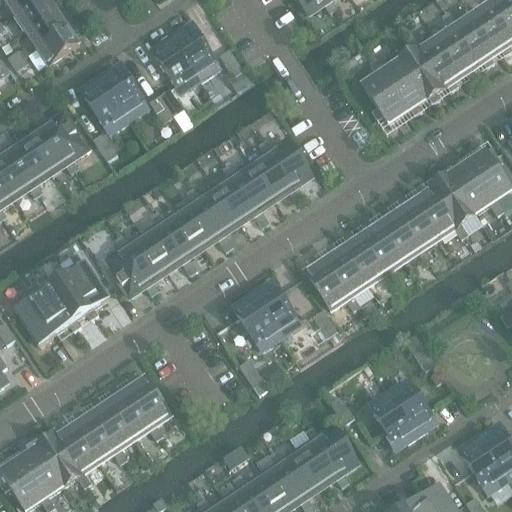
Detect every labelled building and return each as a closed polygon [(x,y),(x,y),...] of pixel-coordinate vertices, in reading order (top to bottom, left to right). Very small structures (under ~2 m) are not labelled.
[(6,0),(4,1),(16,18),(43,0),(6,0)] [(27,36),(56,16),(45,0),(43,0),(16,18),(27,36)] [(334,16),(323,0),(296,0),(308,18),(323,8),(330,18),(334,16)] [(335,0),(323,0),(334,16),(338,13),(331,3),(335,0)] [(511,48),(511,42),(484,0),(480,0),(486,8),(471,17),(497,58),(503,55),(506,60),(511,56),(511,54),(509,50),(511,48)] [(511,0),(497,0),(492,3),(490,0),(484,0),(511,42),(511,0)] [(56,16),(27,36),(39,53),(68,33),(56,16)] [(497,58),(471,17),(456,27),(449,16),(446,19),(479,70),(485,66),(488,72),(495,68),(491,62),(497,58)] [(479,70),(446,19),(442,21),(449,32),(435,41),(462,82),(467,78),(470,84),(477,79),(473,74),(479,70)] [(68,33),(39,53),(50,70),(79,50),(68,33)] [(221,74),(194,33),(185,39),(180,34),(170,41),(174,46),(201,87),(221,74)] [(462,82),(435,41),(420,51),(413,40),(410,43),(444,94),(449,90),(452,96),(459,92),(455,86),(462,82)] [(444,94),(410,43),(406,45),(414,56),(399,65),(426,106),(431,103),(434,108),(441,103),(437,98),(444,94)] [(201,87),(174,46),(154,59),(178,94),(197,82),(201,87)] [(9,48),(2,52),(6,58),(13,54),(9,48)] [(244,76),(230,54),(220,61),(234,83),(244,76)] [(12,70),(24,62),(20,55),(8,63),(12,70)] [(29,69),(24,62),(12,70),(17,76),(29,69)] [(426,106),(399,65),(384,75),(377,64),(374,66),(408,118),(413,114),(416,120),(423,115),(419,110),(426,106)] [(408,118),(374,66),(371,69),(378,79),(362,90),(378,114),(373,118),(377,124),(383,121),(389,130),(408,118)] [(0,84),(11,77),(6,70),(0,74),(0,84)] [(146,108),(124,75),(123,73),(113,80),(109,74),(98,81),(102,87),(130,127),(126,121),(146,108)] [(130,127),(102,87),(93,93),(90,87),(79,94),(106,135),(114,130),(118,135),(130,127)] [(185,116),(170,94),(160,100),(175,122),(185,116)] [(175,122),(160,100),(150,107),(164,129),(175,122)] [(87,154),(79,142),(82,139),(74,127),(71,129),(62,116),(52,123),(53,126),(49,129),(42,118),(38,121),(75,177),(79,174),(72,164),(87,154)] [(75,177),(38,121),(34,123),(41,134),(27,143),(50,178),(64,169),(71,179),(75,177)] [(50,178),(27,143),(13,152),(4,138),(0,140),(0,141),(39,200),(43,198),(36,187),(50,178)] [(118,160),(104,138),(93,145),(108,167),(118,160)] [(39,200),(0,141),(0,149),(5,158),(0,161),(0,180),(14,202),(28,193),(35,203),(39,200)] [(311,181),(288,146),(274,155),(267,145),(263,148),(300,203),(304,201),(297,190),(311,181)] [(300,203),(263,148),(259,150),(266,160),(252,170),(275,205),(289,196),(296,206),(300,203)] [(511,195),(511,194),(497,171),(502,168),(498,161),(492,165),(486,155),(467,167),(501,219),(504,216),(498,205),(511,195)] [(501,219),(467,167),(462,171),(459,165),(452,170),(456,175),(449,180),(476,220),(491,210),(498,221),(501,219)] [(275,205),(252,170),(237,179),(231,169),(227,171),(266,231),(270,228),(261,214),(275,205)] [(266,231),(227,171),(223,174),(230,184),(216,194),(239,229),(253,219),(262,233),(266,231)] [(476,220),(449,180),(444,183),(441,177),(434,182),(438,187),(431,191),(465,242),(469,240),(462,229),(476,220)] [(14,202),(0,180),(0,219),(3,224),(7,222),(0,211),(14,202)] [(465,242),(431,191),(426,195),(423,189),(416,194),(420,199),(413,203),(440,244),(455,234),(462,245),(465,242)] [(239,229),(216,194),(201,203),(195,192),(191,195),(230,255),(234,252),(225,238),(239,229)] [(230,255),(191,195),(187,198),(194,208),(180,217),(203,252),(217,243),(226,257),(230,255)] [(440,244),(413,203),(408,206),(405,201),(398,206),(402,211),(395,215),(429,266),(433,264),(426,253),(440,244)] [(429,266),(395,215),(390,219),(387,213),(380,217),(384,223),(377,227),(404,268),(419,258),(426,269),(429,266)] [(203,252),(180,217),(165,227),(159,216),(155,219),(194,278),(198,276),(189,262),(203,252)] [(194,278),(155,219),(151,221),(158,232),(144,241),(167,276),(181,267),(190,281),(194,278)] [(404,268),(377,227),(372,230),(369,225),(362,229),(366,235),(359,239),(393,290),(397,288),(390,277),(404,268)] [(393,290),(359,239),(354,243),(351,237),(344,241),(348,247),(341,251),(368,291),(383,282),(390,293),(393,290)] [(167,276),(144,241),(129,250),(123,240),(118,243),(155,299),(159,296),(153,285),(167,276)] [(155,299),(118,243),(115,245),(122,256),(107,265),(115,278),(112,280),(120,293),(123,290),(132,303),(142,296),(140,293),(145,290),(152,301),(155,299)] [(368,291),(341,251),(336,254),(333,249),(326,253),(330,259),(323,263),(357,314),(361,312),(353,301),(368,291)] [(109,305),(77,258),(70,262),(77,272),(67,279),(95,323),(99,320),(95,314),(109,305)] [(357,314),(323,263),(318,266),(315,261),(308,265),(312,271),(305,275),(332,316),(347,306),(354,316),(357,314)] [(95,323),(67,279),(60,269),(53,274),(60,284),(50,290),(78,334),(82,332),(78,326),(88,319),(92,325),(95,323)] [(78,334),(50,290),(43,280),(36,285),(43,295),(33,302),(57,340),(70,331),(74,337),(78,334)] [(298,325),(275,290),(256,303),(279,338),(298,325)] [(57,340),(33,302),(26,292),(19,296),(26,306),(15,314),(39,351),(57,340)] [(283,344),(279,338),(256,303),(235,317),(263,357),(283,344)] [(338,337),(323,315),(313,322),(328,344),(330,343),(338,337)] [(10,336),(4,328),(0,331),(0,339),(2,342),(10,336)] [(15,345),(10,336),(2,342),(7,350),(15,345)] [(338,337),(330,343),(334,349),(342,343),(338,337)] [(436,370),(421,348),(411,355),(426,377),(436,370)] [(2,376),(8,372),(0,361),(0,394),(9,388),(2,376)] [(264,386),(250,364),(240,371),(254,393),(264,386)] [(172,421),(145,380),(138,385),(134,380),(128,384),(131,389),(126,393),(160,444),(164,441),(157,431),(172,421)] [(434,424),(411,389),(392,402),(415,436),(434,424)] [(160,444),(126,393),(120,397),(116,391),(110,396),(113,401),(108,405),(135,445),(150,435),(157,446),(160,444)] [(355,424),(341,402),(331,409),(345,430),(355,424)] [(415,436),(392,402),(372,415),(394,450),(405,443),(408,449),(419,442),(415,436)] [(135,445),(108,405),(102,409),(98,403),(92,408),(95,413),(91,416),(124,467),(128,465),(121,454),(135,445)] [(124,467),(91,416),(84,421),(80,415),(74,420),(77,425),(72,429),(99,469),(114,459),(121,470),(124,467)] [(99,469),(72,429),(66,433),(62,427),(56,432),(59,437),(55,440),(88,491),(92,489),(85,478),(99,469)] [(357,468),(334,433),(320,442),(313,432),(309,435),(346,490),(350,488),(343,477),(357,468)] [(511,485),(511,449),(501,434),(491,440),(487,434),(477,441),(481,447),(508,488),(511,485)] [(346,490),(309,435),(305,437),(312,448),(299,456),(321,492),(335,483),(342,493),(346,490)] [(88,491),(55,440),(48,445),(44,439),(38,444),(41,449),(37,452),(63,493),(78,483),(85,494),(88,491)] [(508,488),(481,447),(472,453),(468,447),(458,454),(489,501),(508,488)] [(63,493),(37,452),(30,457),(26,451),(20,456),(23,461),(19,464),(50,511),(55,511),(49,502),(63,493)] [(321,492),(299,456),(284,466),(277,456),(273,459),(307,511),(313,511),(307,501),(321,492)] [(307,511),(273,459),(269,461),(276,472),(262,481),(282,511),(290,511),(299,507),(302,511),(307,511)] [(50,511),(19,464),(0,476),(6,486),(1,490),(5,496),(10,493),(23,511),(33,511),(42,507),(45,511),(50,511)] [(282,511),(262,481),(248,490),(241,480),(237,483),(256,511),(282,511)] [(256,511),(237,483),(233,485),(240,495),(226,505),(230,511),(256,511)] [(455,511),(440,489),(422,501),(429,511),(455,511)] [(429,511),(422,501),(409,509),(405,503),(401,506),(405,511),(429,511)] [(482,511),(476,502),(466,509),(468,511),(482,511)]
